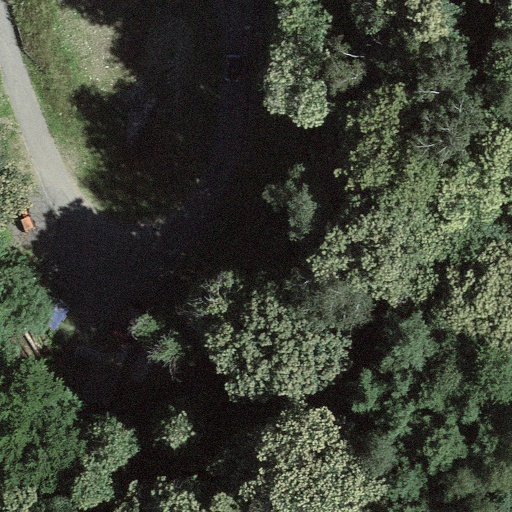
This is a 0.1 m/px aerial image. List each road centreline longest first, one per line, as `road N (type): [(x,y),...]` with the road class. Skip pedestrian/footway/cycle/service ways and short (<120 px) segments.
road 1 (track): [(0,72),(23,151),(50,204),(104,229),(184,221),(209,181),(215,128)]
road 2 (track): [(511,151),(464,0)]
